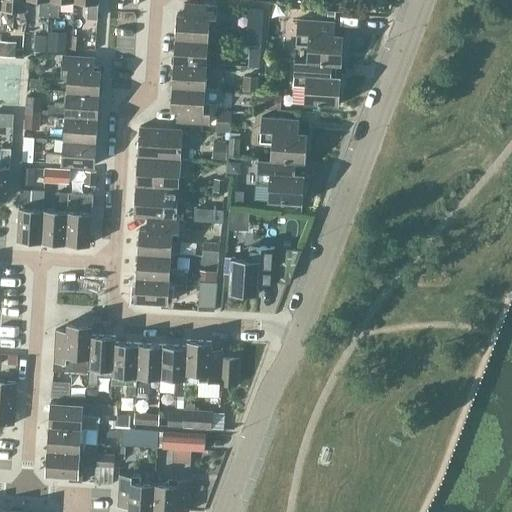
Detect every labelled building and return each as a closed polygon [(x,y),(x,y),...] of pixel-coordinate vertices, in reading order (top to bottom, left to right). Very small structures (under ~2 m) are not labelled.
[(1,0),(0,29),(12,29),(14,8),(25,9),(25,0),(1,0)] [(39,0),(39,15),(49,16),(49,0),(39,0)] [(49,0),(49,16),(58,16),(59,0),(68,0),(74,0),(49,0)] [(74,0),(88,1),(87,18),(97,19),(98,0),(74,0)] [(177,13),(176,38),(208,39),(208,25),(216,26),(217,4),(185,2),(184,13),(177,13)] [(307,61),(332,62),(341,63),(343,33),(334,33),(335,20),(297,18),(296,43),(308,44),(307,60),(307,61)] [(247,25),(246,39),(260,40),(261,26),(247,25)] [(48,35),(47,51),(65,52),(66,32),(48,31),(48,35)] [(34,34),(33,50),(45,51),(46,51),(47,35),(34,34)] [(72,35),(71,48),(80,49),(82,35),(72,35)] [(176,38),(174,62),(223,65),(224,55),(207,54),(208,39),(176,38)] [(0,55),(15,57),(16,42),(0,41),(0,40),(0,55)] [(66,90),(100,92),(101,68),(94,67),(95,56),(63,54),(61,76),(67,76),(66,90)] [(248,55),(247,66),(259,67),(259,56),(248,55)] [(307,61),(307,60),(295,59),(294,85),(306,85),(305,102),(339,104),(341,74),(331,74),(332,62),(307,61)] [(174,62),(172,86),(204,88),(205,73),(223,75),(223,65),(174,62)] [(243,76),(242,89),(257,90),(258,75),(243,74),(243,76)] [(30,80),(29,87),(31,87),(44,88),(44,78),(31,77),(30,77),(30,80)] [(204,88),(172,86),(171,111),(177,111),(176,122),(210,124),(211,103),(203,102),(204,88)] [(100,92),(66,90),(66,102),(54,101),(54,104),(48,104),(48,113),(98,116),(100,92)] [(258,93),(257,107),(280,109),(281,94),(258,93)] [(27,96),(26,112),(37,113),(40,113),(41,97),(39,97),(27,96)] [(217,110),(216,130),(230,131),(231,111),(217,110)] [(26,112),(24,128),(36,128),(39,129),(40,124),(40,113),(37,113),(26,112)] [(98,116),(48,113),(47,123),(54,124),(54,126),(64,126),(63,138),(96,140),(98,116)] [(271,158),(296,160),(305,161),(307,131),(298,130),(298,118),(261,116),(260,141),(272,142),(271,158)] [(140,126),(138,150),(142,150),(142,156),(180,159),(182,128),(159,127),(143,126),(140,126)] [(229,136),(227,154),(239,155),(240,137),(229,136)] [(96,140),(63,138),(62,153),(45,151),(45,162),(95,165),(96,140)] [(214,141),(213,158),(226,160),(228,143),(214,141)] [(0,159),(0,196),(8,197),(11,148),(1,147),(0,159)] [(23,149),(22,160),(32,161),(33,150),(23,149)] [(138,162),(136,186),(140,186),(178,189),(180,159),(142,156),(142,162),(138,162)] [(296,160),(271,158),(259,157),(257,182),(269,183),(268,200),(302,202),(305,172),(295,171),(296,160)] [(41,168),(27,167),(26,179),(41,180),(41,168)] [(45,168),(44,179),(57,180),(58,168),(45,167),(45,168)] [(85,170),(84,184),(94,185),(95,185),(95,171),(94,171),(85,170)] [(214,178),(213,191),(224,192),(226,179),(214,178)] [(136,192),(134,215),(148,216),(176,218),(179,218),(179,219),(183,220),(184,198),(177,197),(178,189),(140,186),(140,192),(136,192)] [(42,240),(44,208),(30,207),(31,190),(21,189),(18,239),(42,240)] [(232,190),(231,204),(242,205),(243,191),(232,190)] [(55,209),(44,208),(42,240),(66,242),(69,192),(68,192),(60,192),(56,191),(55,209)] [(69,193),(66,242),(90,244),(92,211),(93,194),(69,193)] [(223,222),(224,209),(211,208),(210,221),(223,222)] [(140,227),(138,252),(171,254),(172,240),(178,240),(179,219),(179,218),(148,216),(147,228),(140,227)] [(203,241),(202,256),(218,257),(219,242),(203,241)] [(249,246),(248,258),(231,257),(230,273),(229,291),(259,293),(259,283),(272,284),(274,247),(249,246)] [(281,248),(279,281),(288,282),(301,249),(281,248)] [(138,252),(136,276),(186,279),(187,269),(170,268),(171,254),(138,252)] [(199,270),(199,280),(216,281),(217,271),(199,270)] [(186,279),(136,276),(135,300),(168,302),(169,287),(186,288),(186,279)] [(215,292),(216,281),(200,280),(199,291),(215,292)] [(55,329),(53,369),(61,370),(61,361),(72,362),(72,366),(89,366),(89,356),(90,356),(91,334),(92,334),(92,324),(67,322),(67,329),(55,329)] [(89,356),(89,366),(88,383),(98,384),(98,374),(112,375),(113,368),(115,341),(116,335),(92,334),(91,334),(90,356),(89,356)] [(185,371),(185,384),(198,385),(198,393),(219,394),(220,382),(236,383),(237,359),(222,358),(222,348),(211,347),(211,340),(186,339),(186,345),(187,345),(185,371)] [(113,368),(112,375),(112,383),(127,384),(126,392),(136,392),(138,342),(115,341),(113,368)] [(136,392),(135,397),(147,398),(148,376),(161,376),(163,344),(138,342),(136,392)] [(163,344),(161,376),(175,377),(174,394),(178,394),(184,395),(185,371),(187,345),(186,345),(163,344)] [(8,353),(7,363),(17,364),(18,353),(8,353)] [(0,422),(14,423),(17,381),(0,380),(0,422)] [(53,381),(52,396),(68,396),(69,382),(53,381)] [(88,387),(87,397),(87,398),(96,399),(97,399),(98,388),(88,387)] [(51,400),(49,424),(82,426),(99,427),(99,416),(83,415),(84,402),(51,400)] [(183,411),(182,426),(211,428),(212,411),(195,410),(183,409),(183,411)] [(169,410),(168,425),(182,426),(183,411),(177,410),(171,410),(169,410)] [(135,411),(134,422),(147,423),(148,412),(135,411)] [(117,413),(117,425),(129,425),(129,414),(117,413)] [(82,426),(49,424),(47,448),(97,452),(98,448),(98,443),(81,441),(82,426)] [(123,428),(122,443),(139,444),(140,429),(123,428)] [(162,430),(161,448),(204,450),(205,433),(162,430)] [(98,448),(97,452),(107,453),(112,453),(113,444),(98,443),(98,448)] [(47,455),(46,473),(70,475),(78,476),(79,463),(95,464),(114,466),(115,453),(112,453),(107,453),(97,452),(47,448),(47,455)] [(152,511),(154,483),(140,482),(141,475),(119,474),(118,505),(128,506),(127,511),(152,511)] [(154,483),(152,511),(176,511),(177,509),(189,509),(191,478),(169,476),(169,484),(154,483)]
